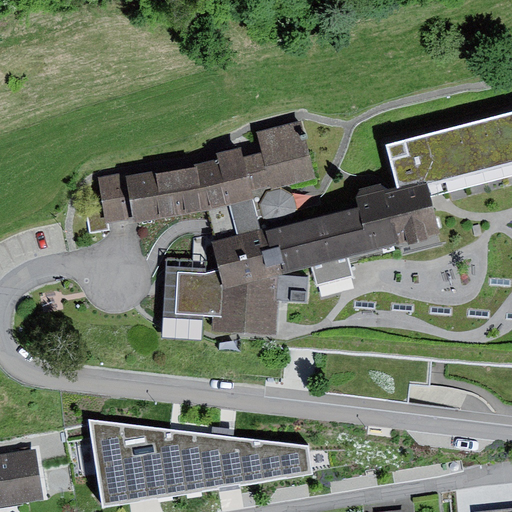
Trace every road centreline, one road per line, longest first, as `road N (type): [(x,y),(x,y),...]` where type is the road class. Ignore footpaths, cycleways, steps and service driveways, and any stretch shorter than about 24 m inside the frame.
road 1 (residential): [(511,435),(53,385),(11,372),(0,353)]
road 2 (residential): [(272,511),(511,476)]
road 3 (residential): [(0,299),(9,284),(42,267),(114,278)]
